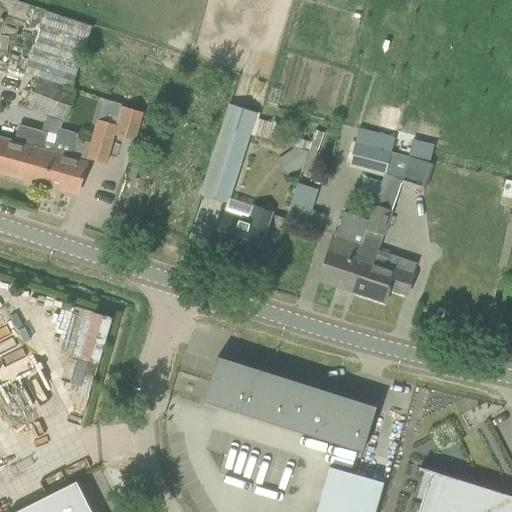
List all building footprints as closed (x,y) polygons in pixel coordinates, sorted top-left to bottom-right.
[(25,72),(39,78),(27,107),(63,122),(74,92),(70,90),(92,27),(46,11),(25,72)] [(227,202),(243,149),(255,111),(230,103),(224,126),(223,126),(202,194),(227,202)] [(396,132),(401,108),(380,104),(375,128),(396,132)] [(52,151),(43,185),(77,194),(82,175),(86,161),(87,157),(105,162),(113,133),(136,140),(144,113),(121,107),(116,126),(98,121),(96,121),(90,143),(77,140),(78,133),(60,128),(55,144),(52,151)] [(0,172),(43,185),(52,151),(55,144),(44,141),(46,133),(20,126),(16,142),(0,137),(0,172)] [(383,175),(390,152),(394,138),(359,129),(349,167),(383,175)] [(287,146),(295,149),(307,153),(310,143),(291,136),(287,146)] [(303,167),(307,153),(295,149),(284,158),(294,173),(303,167)] [(368,220),(365,229),(384,235),(409,157),(390,152),(383,175),(374,204),(368,220)] [(409,157),(401,181),(421,188),(429,164),(410,158),(409,157)] [(291,203),(285,219),(320,231),(325,215),(291,203)] [(222,212),(218,225),(211,244),(257,260),(263,241),(272,212),(254,206),(249,221),(222,212)] [(360,244),(365,229),(368,220),(344,212),(340,226),(337,236),(335,236),(320,280),(346,288),(351,273),(347,272),(351,259),(355,261),(360,244)] [(351,273),(346,288),(385,301),(389,288),(407,294),(414,275),(417,263),(380,250),(360,244),(355,261),(351,259),(347,272),(351,273)] [(203,402),(243,414),(257,369),(256,369),(255,373),(218,361),(219,357),(217,357),(203,402)] [(257,369),(243,414),(282,427),(296,382),(295,381),(294,385),(257,374),(258,369),(257,369)] [(296,382),(282,427),(322,439),(336,394),(335,394),(334,398),(296,386),(297,382),(296,382)] [(336,394),(322,439),(362,452),(376,407),(374,406),(372,410),(336,399),(337,395),(336,394)] [(321,440),(318,449),(334,455),(337,446),(321,440)] [(240,475),(245,456),(227,451),(222,470),(240,475)] [(262,454),(258,482),(288,487),(292,459),(262,454)] [(328,467),(315,511),(373,511),(382,482),(328,467)] [(417,511),(511,511),(511,496),(511,497),(430,471),(430,473),(417,511)] [(90,511),(75,482),(15,511),(90,511)]
